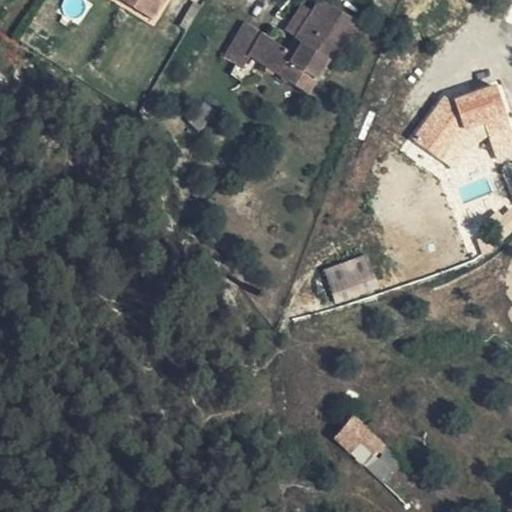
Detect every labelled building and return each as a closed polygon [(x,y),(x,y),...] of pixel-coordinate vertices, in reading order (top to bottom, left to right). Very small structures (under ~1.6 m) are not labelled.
[(151,21),(164,0),(119,0),(151,21)] [(272,42),(260,65),(306,95),(327,62),(332,65),(358,24),(321,0),(312,14),(295,41),(288,52),(272,42)] [(295,41),(312,14),(301,6),(284,33),(295,41)] [(241,70),(248,57),(260,35),(245,25),(224,60),(235,67),(241,70)] [(260,35),(248,57),(260,65),(272,42),(260,35)] [(246,74),(241,70),(235,67),(230,75),(240,83),(246,74)] [(441,162),(455,142),(463,132),(484,124),(490,142),(511,134),(495,89),(450,104),(445,100),(414,143),(441,162)] [(200,131),(215,113),(204,103),(189,121),(200,131)] [(465,149),(455,142),(441,162),(451,168),(465,149)] [(334,303),(374,292),(364,258),(324,269),(334,303)] [(332,441),(350,419),(316,389),(297,411),(332,441)] [(359,427),(386,450),(405,429),(379,404),(359,427)] [(368,473),(387,451),(386,450),(359,427),(350,419),(332,441),(368,473)] [(494,468),(511,459),(511,428),(483,443),(494,468)] [(368,473),(408,508),(427,486),(387,451),(368,473)]
